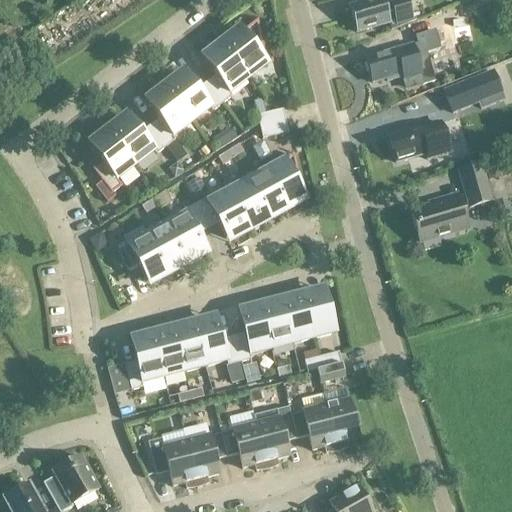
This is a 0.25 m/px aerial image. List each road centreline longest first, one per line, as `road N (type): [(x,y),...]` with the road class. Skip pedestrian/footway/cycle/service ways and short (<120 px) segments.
road 1 (residential): [(84,339),(67,252),(24,166),(25,149),(214,0)]
road 2 (residential): [(158,311),(305,221),(319,277),(203,305)]
road 3 (residential): [(386,329),(297,0)]
road 4 (residential): [(279,511),(338,480),(320,473),(165,511)]
road 5 (unclassified): [(446,511),(386,329)]
road 6 (residential): [(137,511),(114,467),(84,339)]
